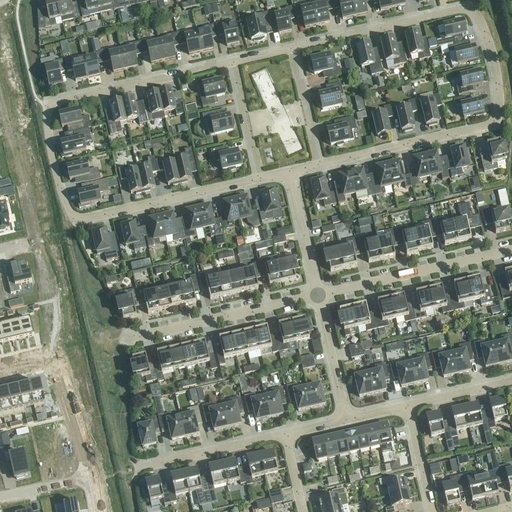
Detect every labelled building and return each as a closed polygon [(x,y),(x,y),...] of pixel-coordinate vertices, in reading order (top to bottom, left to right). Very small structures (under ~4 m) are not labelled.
[(61,19),(56,0),(55,0),(45,3),(47,15),(44,16),(45,30),(51,28),(56,27),(55,20),(61,19)] [(69,0),(56,0),(61,19),(62,23),(80,19),(77,7),(71,8),(69,0)] [(100,15),(96,0),(83,0),(85,5),(79,6),(82,19),(100,15)] [(96,0),(100,15),(119,10),(116,0),(96,0)] [(116,0),(119,10),(138,6),(136,0),(116,0)] [(330,0),(325,0),(311,3),(317,26),(329,24),(326,13),(333,11),(330,0)] [(330,0),(333,11),(340,10),(342,20),(355,18),(350,0),(330,0)] [(370,0),(350,0),(355,18),(367,15),(364,4),(371,2),(370,0)] [(390,0),(370,0),(371,2),(378,1),(380,12),(392,9),(390,0)] [(390,0),(392,9),(404,6),(403,0),(390,0)] [(317,26),(311,3),(293,7),(296,20),(302,18),(305,29),(317,26)] [(286,14),(274,17),(275,22),(274,22),(275,28),(277,28),(279,35),(291,32),(289,22),(294,20),(292,8),(285,9),(286,14)] [(264,39),(266,38),(263,27),(270,25),(267,13),(246,18),(251,42),(253,41),(253,42),(256,43),(258,43),(260,42),(262,41),(264,40),(264,39)] [(445,35),(439,36),(440,41),(436,42),(438,49),(453,45),(452,38),(466,35),(464,28),(466,28),(464,20),(454,22),(455,24),(443,27),(445,35)] [(239,44),(237,37),(239,36),(237,30),(236,31),(234,21),(215,26),(218,38),(224,37),(226,47),(239,44)] [(100,22),(86,26),(87,32),(102,29),(100,22)] [(203,33),(196,35),(200,53),(213,50),(210,40),(216,38),(213,26),(202,29),(203,33)] [(189,32),(177,35),(179,47),(186,45),(189,56),(200,53),(196,35),(190,36),(189,32)] [(408,36),(405,37),(410,57),(418,56),(419,61),(430,59),(428,47),(421,49),(418,34),(415,34),(415,32),(407,34),(408,36)] [(165,42),(158,44),(163,62),(175,59),(172,48),(179,47),(177,35),(164,37),(165,42)] [(383,42),(381,42),(386,63),(393,61),(395,67),(406,65),(403,53),(397,54),(393,39),(391,40),(391,38),(383,40),(383,42)] [(151,40),(139,43),(142,56),(148,54),(151,65),(163,62),(158,44),(152,45),(151,40)] [(127,51),(121,52),(125,71),(137,68),(135,57),(142,56),(139,43),(126,46),(127,51)] [(356,48),(361,69),(369,67),(371,77),(383,74),(379,58),(372,60),(369,45),(367,46),(366,44),(358,45),(359,47),(356,48)] [(447,49),(452,67),(469,63),(470,65),(479,63),(478,55),(476,55),(474,49),(460,52),(459,46),(447,49)] [(113,49),(101,52),(104,64),(110,63),(113,73),(125,71),(121,52),(114,54),(113,49)] [(95,58),(83,61),(87,79),(99,77),(97,66),(104,64),(101,52),(94,54),(95,58)] [(310,61),(311,63),(310,63),(309,65),(309,68),(310,70),(311,72),(312,74),(313,74),(314,76),(325,73),(327,80),(341,76),(340,69),(337,70),(334,55),(323,58),(322,55),(316,57),(317,59),(310,61)] [(87,79),(83,61),(72,64),(71,59),(64,61),(67,73),(73,72),(75,82),(87,79)] [(46,75),(44,75),(46,81),(47,81),(49,88),(61,85),(59,75),(65,73),(62,61),(44,65),(46,75)] [(482,86),(481,79),(483,79),(481,71),(471,73),(472,75),(460,77),(458,78),(459,86),(456,87),(457,91),(458,97),(470,95),(469,89),(482,86)] [(224,96),(224,94),(225,94),(226,92),(226,89),(225,87),(224,85),(222,83),(221,83),(221,81),(215,83),(214,81),(208,82),(208,84),(198,87),(203,108),(214,106),(213,99),(224,96)] [(319,96),(319,98),(318,98),(317,101),(318,103),(318,105),(319,108),(321,109),(322,109),(322,111),(341,107),(339,98),(343,96),(340,84),(329,87),(330,94),(319,96)] [(165,90),(158,92),(163,114),(175,111),(176,117),(183,115),(180,104),(174,105),(170,91),(166,92),(165,90)] [(150,111),(143,112),(146,124),(153,122),(152,116),(163,114),(158,92),(151,93),(152,95),(147,96),(150,111)] [(421,106),(426,126),(428,126),(429,128),(437,126),(436,124),(438,124),(435,109),(441,107),(439,96),(426,98),(427,104),(421,106)] [(453,101),(455,108),(461,106),(464,119),(475,116),(476,118),(486,116),(484,108),(482,108),(480,102),(466,105),(465,98),(453,101)] [(128,99),(121,100),(126,122),(138,120),(139,126),(146,124),(143,112),(137,114),(133,99),(129,101),(128,99)] [(126,122),(121,100),(114,102),(115,104),(110,105),(113,119),(106,121),(110,136),(122,134),(120,124),(126,122)] [(414,129),(411,114),(417,113),(414,101),(408,103),(409,109),(397,111),(402,132),(404,132),(404,134),(412,132),(412,130),(414,129)] [(186,106),(188,113),(198,110),(196,103),(186,106)] [(380,137),(380,139),(388,137),(387,135),(390,135),(386,120),(393,118),(390,107),(383,108),(385,114),(372,117),(377,138),(380,137)] [(75,125),(77,132),(88,130),(88,129),(91,129),(88,117),(80,119),(78,111),(67,114),(66,112),(56,114),(58,122),(60,122),(62,128),(75,125)] [(202,116),(204,123),(206,123),(209,137),(232,132),(232,130),(233,129),(234,127),(234,125),(233,123),(232,120),(231,119),(229,119),(229,117),(218,120),(216,113),(202,116)] [(338,129),(327,132),(327,134),(326,134),(326,136),(326,138),(326,141),(327,143),(329,145),(330,144),(330,146),(336,145),(337,147),(343,146),(343,144),(354,141),(352,132),(356,131),(353,118),(337,122),(338,129)] [(168,129),(170,137),(176,136),(175,128),(168,129)] [(77,132),(73,133),(74,141),(61,144),(62,151),(60,151),(62,159),(72,157),(72,155),(85,152),(84,144),(91,142),(88,130),(77,132)] [(163,139),(154,140),(154,148),(164,148),(163,139)] [(486,145),(489,157),(481,159),(484,174),(498,170),(496,165),(505,163),(504,159),(506,159),(504,148),(501,149),(500,142),(486,145)] [(452,149),(452,151),(451,152),(454,166),(448,167),(451,179),(463,176),(461,170),(469,168),(464,149),(460,150),(459,147),(452,149)] [(235,169),(241,167),(240,165),(241,165),(242,163),(242,160),(241,158),(241,156),(239,154),(238,154),(237,152),(226,155),(224,148),(210,152),(213,164),(220,162),(222,171),(228,170),(229,172),(235,171),(235,169)] [(182,162),(175,163),(180,185),(187,184),(186,182),(191,181),(188,166),(195,165),(191,149),(184,151),(185,155),(180,156),(182,162)] [(431,154),(424,156),(429,178),(441,175),(442,181),(449,180),(446,168),(440,169),(436,155),(432,156),(431,154)] [(416,175),(409,176),(412,188),(419,186),(418,181),(429,178),(424,156),(417,157),(418,159),(413,160),(416,175)] [(145,170),(138,172),(143,194),(150,192),(149,190),(154,189),(151,175),(158,173),(155,162),(154,158),(147,159),(148,163),(143,164),(145,170)] [(162,160),(155,162),(158,173),(164,172),(168,186),(172,185),(173,187),(180,185),(175,163),(163,166),(162,160)] [(394,163),(387,164),(392,186),(404,184),(405,190),(412,188),(409,176),(403,178),(399,164),(395,165),(394,163)] [(64,167),(66,175),(68,175),(69,181),(83,178),(85,184),(100,180),(98,170),(88,172),(86,164),(75,167),(74,165),(64,167)] [(379,183),(372,185),(375,196),(382,195),(381,189),(392,186),(387,164),(380,166),(381,168),(376,169),(379,183)] [(143,194),(138,172),(131,174),(130,168),(118,170),(121,182),(127,181),(131,195),(135,194),(136,196),(143,194)] [(357,171),(350,173),(355,195),(357,201),(375,196),(372,185),(366,186),(362,172),(358,173),(357,171)] [(355,195),(350,173),(343,174),(344,176),(339,177),(342,192),(335,193),(338,205),(345,204),(344,198),(355,195)] [(311,194),(313,202),(315,201),(316,203),(323,202),(324,208),(336,205),(333,194),(328,195),(324,181),(323,181),(322,179),(315,181),(315,183),(311,184),(313,194),(311,194)] [(9,181),(0,183),(0,189),(11,187),(9,181)] [(78,195),(79,201),(77,202),(79,210),(89,208),(89,206),(100,203),(99,195),(108,193),(106,181),(90,185),(91,192),(78,195)] [(499,191),(501,206),(509,205),(506,189),(499,191)] [(264,210),(258,211),(261,223),(273,220),(283,218),(281,211),(279,212),(278,210),(280,210),(279,202),(277,202),(274,192),(270,193),(270,191),(262,193),(262,195),(261,195),(262,201),(264,210)] [(484,204),(482,195),(476,196),(478,205),(484,204)] [(241,198),(234,200),(239,222),(246,220),(247,224),(253,229),(260,227),(257,211),(250,213),(246,199),(242,200),(241,198)] [(228,203),(223,204),(226,218),(219,220),(222,232),(234,229),(233,223),(239,222),(234,200),(227,201),(228,203)] [(3,205),(0,205),(0,233),(5,233),(4,232),(9,231),(7,225),(9,225),(6,215),(5,216),(3,205)] [(461,221),(453,223),(458,243),(471,240),(468,229),(474,227),(469,205),(458,207),(461,221)] [(213,222),(209,207),(205,208),(204,206),(197,208),(202,230),(208,229),(211,239),(216,237),(223,236),(222,232),(219,220),(213,222)] [(189,227),(183,229),(185,240),(197,238),(195,232),(202,230),(197,208),(190,210),(191,212),(186,213),(189,227)] [(378,214),(377,208),(369,209),(371,216),(378,214)] [(493,223),(495,235),(509,231),(508,225),(510,225),(507,214),(505,214),(504,211),(491,214),(490,211),(482,213),(485,225),(493,223)] [(167,215),(160,217),(165,239),(172,237),(173,243),(185,240),(183,229),(176,230),(172,216),(168,217),(167,215)] [(165,239),(160,217),(153,218),(154,220),(149,221),(152,236),(145,237),(148,249),(160,246),(158,240),(165,239)] [(443,219),(433,221),(436,236),(442,235),(444,246),(458,243),(453,223),(445,225),(443,219)] [(423,230),(415,232),(420,252),(433,249),(430,237),(436,236),(433,221),(422,224),(423,230)] [(121,238),(123,246),(125,245),(126,247),(133,246),(134,252),(146,249),(143,238),(138,239),(134,225),(133,225),(132,223),(125,224),(125,227),(121,228),(123,238),(121,238)] [(321,229),(323,235),(335,232),(334,226),(321,229)] [(283,230),(275,231),(277,238),(284,236),(293,234),(291,228),(283,230)] [(405,228),(394,230),(398,245),(404,244),(406,255),(420,252),(415,232),(407,234),(405,228)] [(96,233),(92,234),(94,244),(92,245),(94,252),(96,252),(97,256),(104,254),(106,262),(120,259),(116,244),(108,245),(105,231),(104,231),(103,229),(96,231),(96,233)] [(385,239),(377,241),(382,261),(395,258),(392,246),(398,245),(394,230),(384,233),(385,239)] [(272,239),(274,247),(286,244),(284,237),(272,239)] [(367,237),(356,239),(360,254),(366,252),(368,264),(382,261),(377,241),(369,242),(367,237)] [(347,247),(339,249),(343,270),(357,267),(354,255),(360,254),(356,239),(346,242),(347,247)] [(254,245),(255,251),(266,249),(265,243),(254,245)] [(343,270),(339,249),(331,251),(329,245),(324,247),(326,256),(324,256),(326,267),(329,267),(330,273),(343,270)] [(286,262),(278,264),(282,284),(296,281),(294,275),(297,274),(294,263),(292,264),(290,255),(285,256),(286,262)] [(282,284),(278,264),(276,258),(257,262),(258,265),(261,277),(266,275),(269,287),(282,284)] [(28,277),(25,265),(10,269),(13,278),(7,280),(10,295),(20,293),(18,286),(32,283),(30,276),(28,277)] [(253,269),(241,272),(246,292),(258,290),(255,278),(261,277),(258,265),(253,266),(253,269)] [(511,271),(504,274),(507,285),(499,287),(502,301),(511,299),(511,271)] [(241,272),(229,275),(234,295),(246,292),(241,272)] [(222,298),(217,277),(205,280),(204,274),(198,276),(202,290),(207,289),(210,301),(222,298)] [(229,275),(217,277),(222,298),(234,295),(229,275)] [(191,284),(179,286),(184,307),(196,304),(193,292),(199,291),(195,276),(190,278),(191,284)] [(480,279),(467,282),(471,303),(479,301),(481,306),(492,304),(488,289),(483,291),(480,279)] [(456,297),(450,298),(454,313),(465,310),(463,304),(471,303),(467,282),(453,285),(456,297)] [(143,291),(156,291),(156,283),(143,283),(143,291)] [(179,286),(167,289),(172,309),(184,307),(179,286)] [(442,288),(429,291),(433,311),(441,309),(443,315),(454,313),(450,298),(445,300),(442,288)] [(167,289),(155,292),(160,312),(172,309),(167,289)] [(137,293),(137,292),(136,290),(125,293),(127,298),(118,300),(119,303),(117,304),(119,315),(121,314),(123,321),(136,318),(134,306),(140,305),(137,293)] [(142,291),(137,292),(137,293),(140,305),(145,303),(148,315),(160,312),(155,292),(143,295),(142,291)] [(418,306),(412,307),(416,322),(426,319),(425,313),(433,311),(429,291),(415,294),(418,306)] [(404,297),(390,300),(395,320),(403,318),(405,324),(416,322),(412,307),(406,308),(404,297)] [(380,314),(374,316),(378,330),(388,328),(387,322),(395,320),(390,300),(377,303),(380,314)] [(366,305),(352,309),(357,329),(365,327),(367,333),(378,330),(374,316),(368,317),(366,305)] [(491,310),(492,316),(500,314),(499,308),(491,310)] [(357,329),(352,309),(339,312),(341,318),(338,318),(340,325),(341,329),(343,329),(345,338),(350,337),(349,331),(357,329)] [(30,320),(19,322),(23,340),(34,337),(30,320)] [(305,320),(291,323),(296,343),(309,340),(309,337),(311,336),(308,325),(306,326),(305,320)] [(19,322),(9,324),(13,342),(23,340),(19,322)] [(281,337),(275,339),(278,353),(289,351),(288,345),(296,343),(291,323),(278,326),(281,337)] [(9,324),(0,326),(0,329),(3,344),(13,342),(9,324)] [(267,328),(255,331),(259,351),(271,349),(273,355),(278,353),(275,339),(270,340),(267,328)] [(255,331),(243,334),(248,354),(259,351),(255,331)] [(243,334),(231,337),(236,357),(248,354),(243,334)] [(502,344),(494,346),(499,366),(511,362),(509,351),(511,350),(511,335),(501,338),(502,344)] [(236,357),(231,337),(219,339),(221,351),(216,352),(219,367),(225,366),(224,360),(236,357)] [(499,366),(494,346),(486,347),(485,342),(474,344),(477,359),(483,357),(485,369),(499,366)] [(205,343),(192,346),(197,366),(209,363),(211,371),(217,370),(213,353),(207,354),(205,343)] [(460,353),(452,355),(457,376),(470,373),(467,361),(473,360),(470,344),(459,347),(460,353)] [(349,348),(350,354),(362,351),(361,345),(349,348)] [(192,346),(181,348),(185,369),(197,366),(192,346)] [(393,346),(386,347),(387,354),(394,353),(393,346)] [(181,348),(169,351),(173,371),(185,369),(181,348)] [(159,365),(154,367),(157,381),(158,384),(163,382),(161,374),(173,371),(169,351),(157,354),(159,365)] [(362,351),(350,354),(351,360),(363,357),(362,351)] [(457,376),(452,355),(444,357),(442,351),(431,354),(435,369),(441,367),(443,379),(457,376)] [(418,363),(410,365),(414,385),(428,382),(425,371),(431,369),(427,355),(416,357),(418,363)] [(157,381),(154,367),(148,368),(145,356),(132,360),(133,366),(131,366),(133,377),(136,377),(136,380),(145,378),(146,384),(157,381)] [(300,359),(301,365),(313,362),(312,356),(300,359)] [(313,362),(301,365),(303,371),(315,368),(313,362)] [(376,373),(368,375),(372,395),(386,392),(383,380),(389,379),(385,365),(374,367),(376,373)] [(414,385),(410,365),(397,368),(396,365),(390,366),(393,378),(398,377),(401,389),(414,385)] [(372,395),(368,375),(354,378),(359,398),(372,395)] [(40,385),(29,387),(34,409),(45,407),(40,385)] [(311,409),(307,389),(298,391),(297,385),(286,387),(289,402),(295,401),(298,412),(311,409)] [(320,386),(307,389),(311,409),(325,406),(320,386)] [(29,387),(19,390),(24,414),(25,414),(24,409),(33,407),(34,410),(34,409),(29,387)] [(273,397),(264,399),(269,419),(282,416),(280,404),(286,403),(282,388),(271,391),(273,397)] [(19,390),(8,392),(14,417),(24,414),(19,390)] [(8,392),(0,394),(0,404),(3,419),(14,417),(8,392)] [(269,419),(264,399),(256,401),(255,395),(244,397),(247,412),(253,411),(256,422),(269,419)] [(231,407),(222,408),(227,429),(240,426),(238,414),(244,413),(240,398),(229,401),(231,407)] [(492,415),(486,416),(489,431),(489,430),(495,429),(494,423),(507,420),(503,400),(489,403),(492,415)] [(227,429),(222,408),(214,410),(213,404),(202,407),(205,422),(211,420),(214,432),(227,429)] [(478,406),(464,409),(469,429),(482,426),(484,434),(490,433),(489,430),(489,431),(486,416),(480,417),(478,406)] [(188,416),(180,418),(185,439),(198,436),(196,424),(201,423),(198,408),(187,411),(188,416)] [(454,423),(448,425),(451,439),(457,438),(456,432),(469,429),(464,409),(451,412),(454,423)] [(185,439),(180,418),(172,420),(171,414),(158,417),(161,432),(169,430),(172,442),(185,439)] [(451,439),(448,425),(442,426),(440,415),(426,418),(431,438),(444,435),(446,443),(452,442),(451,439)] [(146,426),(138,428),(139,435),(137,435),(138,443),(141,442),(142,448),(156,445),(153,434),(159,432),(156,418),(145,420),(146,426)] [(387,426),(376,429),(380,447),(391,445),(387,426)] [(376,429),(365,431),(370,450),(380,447),(376,429)] [(365,431),(355,433),(359,452),(370,450),(365,431)] [(0,448),(10,447),(7,433),(0,434),(0,448)] [(355,433),(344,436),(348,455),(359,452),(355,433)] [(344,436),(334,438),(338,457),(348,455),(344,436)] [(334,438),(323,441),(327,459),(338,457),(334,438)] [(42,441),(34,443),(38,459),(46,457),(49,471),(69,466),(66,453),(62,454),(61,450),(50,453),(49,448),(44,449),(42,441)] [(327,459),(323,441),(312,443),(317,462),(327,459)] [(15,452),(5,454),(7,464),(11,463),(14,479),(16,479),(17,481),(25,479),(24,477),(30,475),(28,465),(30,465),(28,456),(26,457),(25,455),(16,457),(15,452)] [(273,453),(260,456),(264,476),(278,473),(273,453)] [(249,471),(243,472),(246,484),(247,487),(253,485),(251,479),(264,476),(260,456),(246,459),(249,471)] [(235,462),(222,465),(226,485),(239,482),(240,486),(246,484),(243,472),(238,473),(235,462)] [(440,463),(429,465),(431,475),(442,473),(440,463)] [(211,479),(205,481),(208,493),(214,492),(213,488),(226,485),(222,465),(208,468),(211,479)] [(310,465),(302,467),(304,474),(312,473),(310,465)] [(498,468),(498,470),(499,470),(501,483),(507,481),(510,493),(511,492),(511,470),(510,471),(509,466),(498,468)] [(493,475),(480,478),(485,499),(498,496),(496,484),(501,483),(499,470),(498,470),(493,472),(493,475)] [(184,474),(188,494),(196,492),(200,508),(211,505),(208,493),(205,481),(199,482),(197,471),(184,474)] [(175,497),(188,494),(184,474),(170,477),(173,488),(167,490),(170,504),(176,503),(175,497)] [(471,474),(460,477),(463,491),(469,490),(472,502),(485,499),(480,478),(472,480),(471,474)] [(463,491),(460,477),(449,479),(450,485),(442,487),(447,508),(460,504),(458,493),(463,491)] [(164,506),(170,504),(167,490),(161,491),(159,479),(145,483),(147,489),(144,490),(146,497),(148,496),(150,503),(163,500),(164,506)] [(386,486),(389,497),(408,493),(406,481),(392,485),(390,479),(379,481),(380,487),(386,486)] [(319,501),(321,511),(325,511),(341,508),(338,497),(345,495),(343,490),(332,492),(333,498),(319,501)] [(269,494),(270,500),(282,498),(281,492),(269,494)] [(408,493),(389,497),(391,509),(385,510),(385,511),(397,511),(397,508),(411,504),(408,493)] [(282,498),(270,500),(271,506),(283,503),(282,498)] [(64,511),(77,511),(76,503),(73,503),(73,501),(66,502),(66,504),(63,505),(64,511)]
